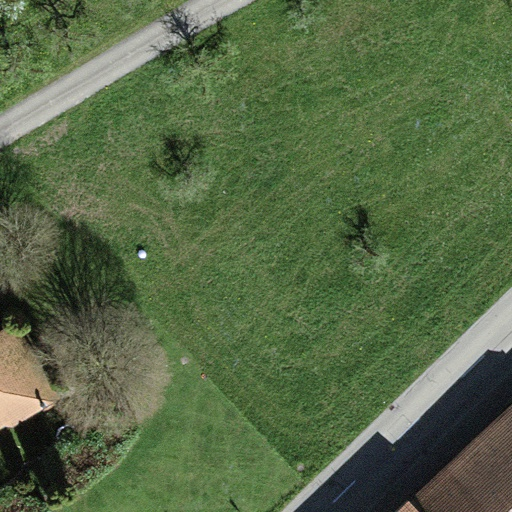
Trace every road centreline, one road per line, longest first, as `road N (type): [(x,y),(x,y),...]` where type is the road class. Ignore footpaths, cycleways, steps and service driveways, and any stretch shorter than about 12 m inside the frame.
road 1 (secondary): [(324,511),(511,328)]
road 2 (residential): [(0,128),(225,0)]
